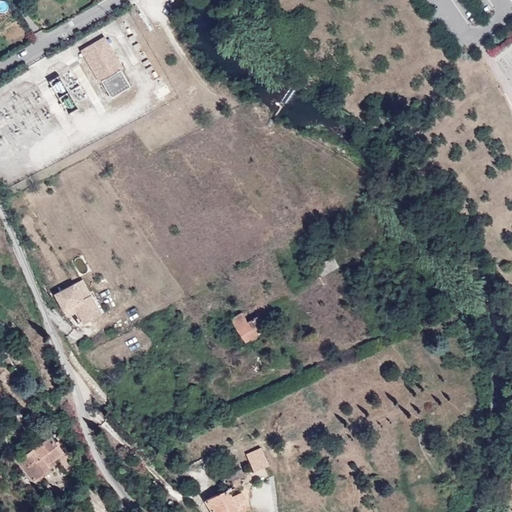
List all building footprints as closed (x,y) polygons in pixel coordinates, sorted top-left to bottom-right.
[(105,36),(81,50),(100,82),(102,81),(112,98),(131,87),(121,69),(124,68),(105,36)] [(79,108),(60,75),(50,81),(69,114),(79,108)] [(75,285),(56,295),(68,316),(77,311),(84,323),(96,317),(92,311),(98,308),(91,296),(84,301),(75,285)] [(92,311),(96,317),(101,314),(98,308),(92,311)] [(249,323),(243,313),(231,319),(246,342),(266,329),(259,316),(249,323)] [(35,449),(19,461),(34,480),(57,462),(55,460),(64,453),(52,437),(36,449),(35,449)] [(247,454),(254,471),(270,465),(262,448),(247,454)] [(241,511),(233,496),(231,490),(243,485),(240,478),(245,475),(241,470),(228,477),(231,482),(232,482),(235,486),(206,500),(213,511),(241,511)] [(246,511),(251,509),(241,492),(233,496),(241,511),(246,511)]
